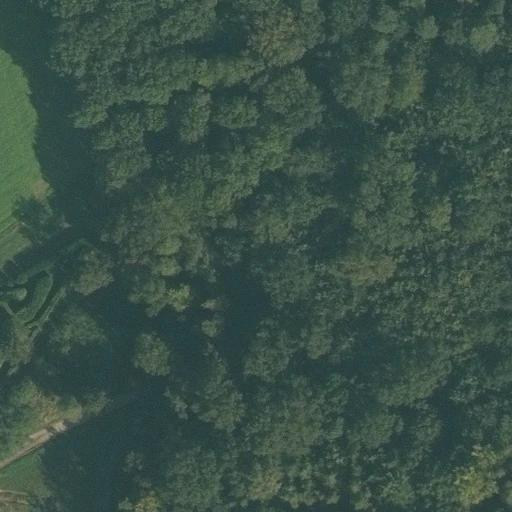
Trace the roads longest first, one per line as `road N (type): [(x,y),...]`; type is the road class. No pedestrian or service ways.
road 1 (track): [(511,71),(252,309),(203,370),(182,367)]
road 2 (track): [(46,0),(119,212),(0,403)]
road 3 (track): [(252,309),(251,0)]
road 4 (track): [(182,367),(0,459)]
road 5 (track): [(119,212),(201,90)]
